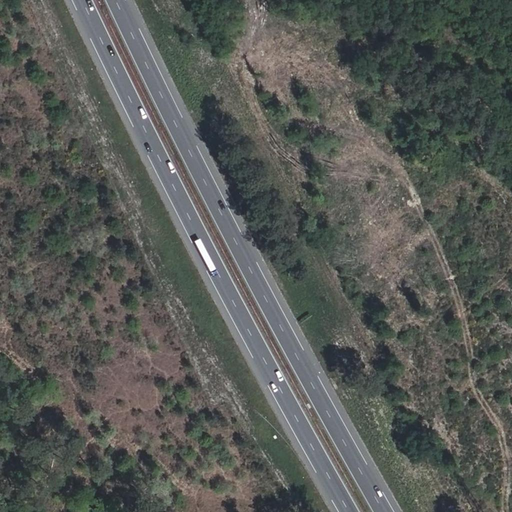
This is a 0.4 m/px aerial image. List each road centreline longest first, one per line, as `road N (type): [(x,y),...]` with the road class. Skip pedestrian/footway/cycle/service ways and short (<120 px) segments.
road 1 (motorway): [(384,511),(287,341),(116,0)]
road 2 (motorway): [(83,0),(261,356),(350,511)]
